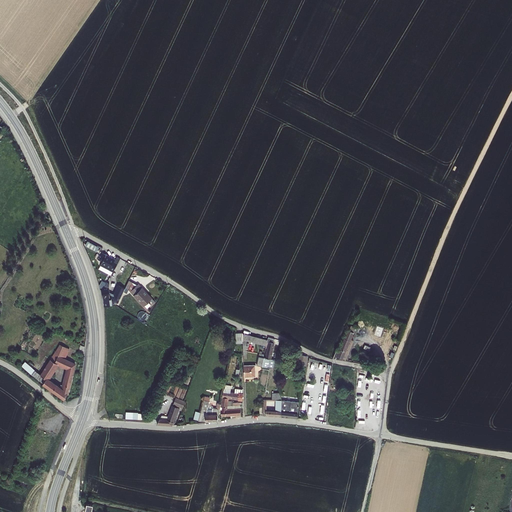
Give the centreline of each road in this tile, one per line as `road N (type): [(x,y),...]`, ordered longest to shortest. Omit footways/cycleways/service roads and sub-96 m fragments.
road 1 (track): [(364,511),(390,375),(511,92)]
road 2 (secondary): [(82,419),(95,356),(85,277),(32,153),(0,101)]
road 3 (residential): [(82,419),(166,429),(278,420),(380,436)]
road 4 (unclassified): [(380,436),(511,456)]
